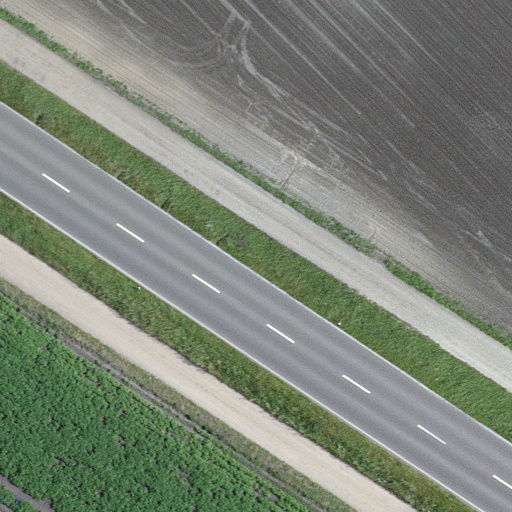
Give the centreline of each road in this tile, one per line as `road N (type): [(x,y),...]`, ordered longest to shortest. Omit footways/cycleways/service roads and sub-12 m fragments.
road 1 (track): [(3,0),(511,353)]
road 2 (primary): [(511,495),(0,157)]
road 3 (track): [(353,511),(0,274)]
